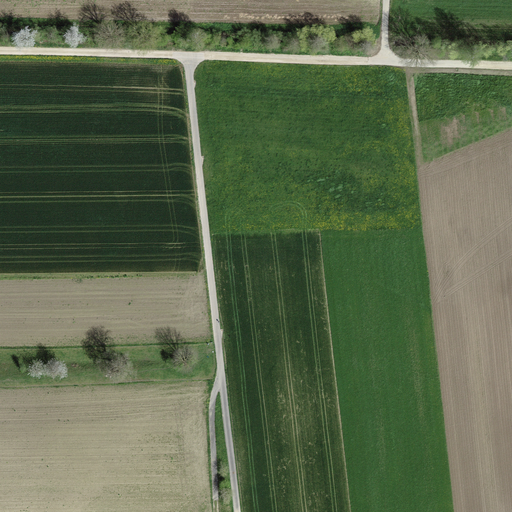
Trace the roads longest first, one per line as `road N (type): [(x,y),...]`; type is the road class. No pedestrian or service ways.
road 1 (track): [(511,66),(0,49)]
road 2 (track): [(188,55),(230,511)]
